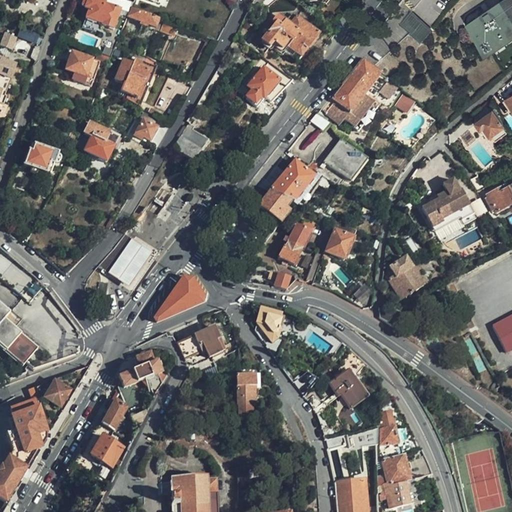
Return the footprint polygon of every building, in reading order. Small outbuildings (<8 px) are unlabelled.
[(111,31),(118,10),(94,2),(89,0),(85,0),(83,8),(87,9),(82,23),(89,26),(87,31),(97,35),(100,27),(111,31)] [(94,0),(94,2),(118,10),(121,1),(119,0),(94,0)] [(511,0),(504,0),(491,9),(486,2),(480,6),(486,14),(469,26),(474,32),(476,31),(488,48),(495,43),(497,46),(511,34),(511,0)] [(156,27),(159,18),(149,15),(129,8),(125,17),(140,22),(147,24),(156,27)] [(308,24),(313,18),(303,9),(297,17),(308,24)] [(431,32),(411,13),(399,25),(419,44),(431,32)] [(295,20),(292,24),(289,29),(286,27),(272,46),(277,49),(275,52),(283,58),(285,56),(297,64),(317,36),(295,20)] [(176,31),(178,28),(178,26),(162,21),(160,26),(176,31)] [(272,46),(286,27),(277,21),(271,29),(267,26),(256,40),(262,45),(269,50),(272,46)] [(17,39),(5,34),(0,46),(12,51),(17,39)] [(231,45),(227,52),(231,53),(234,54),(237,48),(231,45)] [(256,51),(263,57),(269,50),(262,45),(256,51)] [(89,87),(98,63),(70,53),(63,70),(70,72),(67,80),(89,87)] [(398,88),(361,58),(329,98),(332,101),(323,112),(338,125),(343,119),(358,132),(378,108),(364,95),(379,78),(387,84),(380,93),(389,100),(398,88)] [(0,104),(0,105),(16,66),(2,60),(0,64),(0,104)] [(125,100),(139,107),(154,68),(138,62),(138,63),(132,61),(131,63),(122,60),(114,80),(124,83),(121,90),(128,93),(125,100)] [(222,61),(216,73),(221,75),(228,64),(222,61)] [(268,103),(289,79),(265,61),(252,77),(250,75),(242,86),(248,92),(243,99),(254,108),(262,98),(268,103)] [(394,102),(401,107),(409,97),(402,91),(394,102)] [(383,108),(389,100),(380,93),(374,100),(383,108)] [(408,113),(416,103),(409,97),(401,107),(408,113)] [(143,109),(151,113),(153,109),(145,105),(143,109)] [(505,126),(493,110),(476,123),(481,130),(484,128),(490,137),(492,136),(496,142),(508,133),(503,127),(505,126)] [(143,120),(152,125),(155,119),(143,112),(141,118),(143,120)] [(326,127),(314,117),(308,125),(320,135),(326,127)] [(379,129),(384,122),(381,118),(375,125),(379,129)] [(156,127),(152,125),(143,120),(134,135),(141,139),(142,136),(150,140),(156,127)] [(121,140),(108,134),(90,123),(85,133),(91,136),(84,151),(106,163),(113,149),(116,150),(116,149),(119,143),(121,140)] [(63,141),(65,132),(44,125),(41,133),(63,141)] [(181,136),(173,149),(195,162),(202,150),(181,136)] [(366,161),(338,139),(318,167),(322,170),(326,165),(349,183),(366,161)] [(39,171),(46,173),(51,162),(55,163),(56,163),(57,162),(58,162),(59,161),(59,160),(59,159),(59,158),(59,157),(58,156),(58,154),(35,145),(34,149),(31,148),(24,166),(33,169),(31,173),(37,175),(39,171)] [(296,158),(269,191),(289,202),(292,203),(311,178),(303,170),(307,165),(296,158)] [(51,162),(46,173),(51,175),(55,163),(51,162)] [(205,183),(213,172),(204,166),(196,177),(205,183)] [(330,181),(322,176),(317,184),(325,189),(330,181)] [(164,187),(169,180),(165,177),(159,184),(164,187)] [(451,200),(462,194),(454,179),(443,185),(448,194),(451,200)] [(511,186),(507,189),(501,192),(499,189),(487,195),(488,198),(495,211),(495,212),(511,203),(511,186)] [(256,207),(279,224),(288,213),(284,209),(289,202),(269,191),(256,207)] [(456,214),(459,220),(461,223),(474,217),(462,194),(451,200),(448,194),(437,200),(438,202),(432,205),(422,211),(432,231),(443,225),(441,222),(456,214)] [(495,211),(488,198),(485,199),(492,213),(495,211)] [(511,203),(495,212),(497,215),(511,207),(511,203)] [(304,214),(301,219),(311,224),(314,219),(304,214)] [(434,233),(459,220),(456,214),(441,222),(443,225),(432,231),(434,233)] [(311,224),(301,219),(298,217),(282,247),(281,246),(276,257),(283,260),(287,263),(292,265),(298,256),(296,254),(311,224)] [(349,239),(352,231),(333,222),(330,231),(334,232),(334,234),(332,234),(324,253),(344,260),(352,241),(349,239)] [(108,277),(132,241),(122,235),(98,270),(108,277)] [(142,248),(132,241),(108,277),(120,285),(129,291),(153,256),(142,248)] [(302,281),(311,285),(322,254),(314,250),(302,281)] [(406,272),(411,269),(404,258),(390,266),(392,270),(395,274),(392,276),(387,278),(399,299),(416,290),(406,272)] [(421,287),(411,269),(406,272),(416,290),(421,287)] [(248,284),(253,285),(253,281),(248,280),(249,274),(242,273),(242,279),(248,284)] [(272,289),(284,291),(288,278),(268,273),(266,279),(274,282),(272,289)] [(152,321),(201,299),(187,277),(184,275),(182,274),(180,274),(178,276),(149,318),(152,321)] [(105,303),(109,286),(99,285),(96,302),(105,303)] [(0,305),(0,348),(23,367),(37,349),(4,321),(9,313),(6,310),(0,305)] [(377,317),(384,324),(388,319),(397,314),(393,311),(387,316),(379,307),(377,317)] [(258,325),(255,330),(257,333),(262,330),(274,343),(278,337),(281,328),(279,328),(283,315),(262,308),(257,324),(258,325)] [(388,319),(384,324),(388,328),(400,318),(397,314),(388,319)] [(511,349),(511,316),(493,326),(506,352),(511,349)] [(214,328),(176,344),(180,352),(184,362),(187,367),(193,365),(211,358),(215,368),(226,364),(221,351),(224,350),(214,328)] [(297,345),(300,337),(290,334),(288,342),(297,345)] [(121,380),(119,387),(127,404),(129,409),(130,410),(143,405),(137,390),(144,386),(143,382),(162,373),(153,351),(134,358),(138,370),(119,376),(121,380)] [(356,374),(365,365),(357,357),(352,351),(344,362),(356,374)] [(340,394),(344,399),(350,408),(366,398),(355,382),(358,379),(351,369),(329,384),(337,396),(340,394)] [(257,389),(257,375),(236,374),(237,406),(253,406),(255,407),(256,390),(257,390),(257,389)] [(62,410),(74,390),(55,379),(44,399),(62,410)] [(511,407),(511,393),(500,384),(492,393),(511,407)] [(36,387),(30,389),(34,400),(11,408),(13,415),(10,416),(15,430),(7,433),(13,451),(10,456),(9,455),(0,470),(0,499),(7,504),(38,451),(44,449),(40,435),(49,432),(40,405),(38,406),(36,399),(40,397),(36,387)] [(337,396),(312,412),(315,418),(344,399),(340,394),(337,396)] [(101,424),(115,433),(129,409),(127,404),(116,398),(101,424)] [(253,406),(237,406),(238,415),(253,415),(253,406)] [(390,413),(378,414),(378,415),(381,445),(398,443),(390,413)] [(122,448),(126,451),(131,442),(115,433),(101,424),(94,428),(75,462),(93,472),(99,462),(110,468),(122,448)] [(377,427),(361,431),(362,446),(378,445),(377,427)] [(403,455),(422,449),(414,434),(399,439),(401,446),(388,448),(387,449),(388,458),(403,455)] [(406,480),(409,479),(403,455),(388,458),(383,459),(387,483),(388,482),(406,480)] [(256,479),(255,470),(244,471),(246,481),(256,479)] [(217,511),(216,475),(170,479),(171,511),(217,511)] [(387,483),(380,484),(381,493),(379,493),(381,499),(387,498),(386,494),(390,493),(393,507),(411,504),(406,480),(388,482),(387,483)] [(366,511),(363,482),(334,483),(334,484),(336,511),(366,511)]
